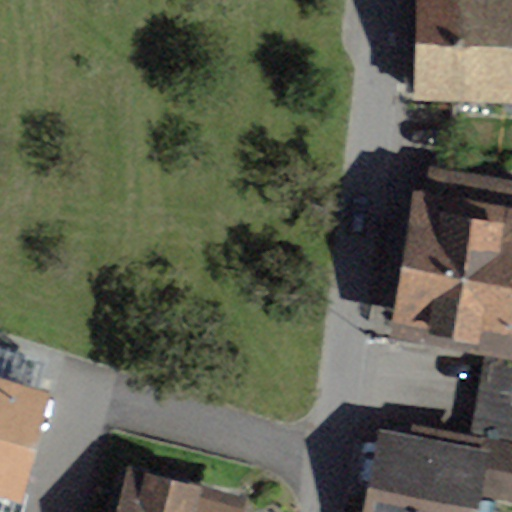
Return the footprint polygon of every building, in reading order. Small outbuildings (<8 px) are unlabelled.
[(412,0),(406,93),(503,96),(506,0),(412,0)] [(425,198),(403,323),(430,327),(429,333),(500,346),(511,276),(511,183),(435,170),(430,199),(425,198)] [(511,360),(486,356),(477,414),(511,421),(511,360)] [(0,484),(12,488),(36,396),(0,386),(0,484)] [(511,421),(477,414),(472,444),(433,438),(430,455),(466,462),(485,465),(482,486),(511,491),(511,421)] [(457,511),(466,462),(430,455),(393,448),(380,511),(457,511)] [(138,479),(129,511),(222,511),(225,503),(138,479)]
